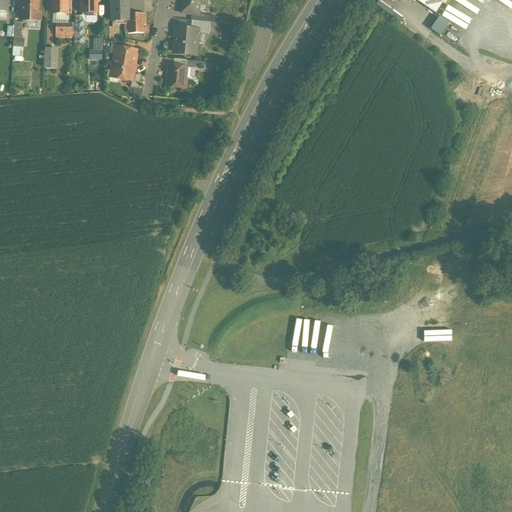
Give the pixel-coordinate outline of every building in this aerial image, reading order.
[(38,0),(22,0),(22,13),(22,21),(33,21),(33,19),(40,20),(40,13),(38,13),(38,0)] [(52,0),(52,14),(68,14),(68,9),(71,9),(71,0),(52,0)] [(80,0),(81,14),(97,13),(97,2),(99,2),(99,0),(80,0)] [(145,14),(128,15),(127,0),(111,0),(113,22),(125,21),(125,32),(128,32),(128,34),(144,33),(143,25),(146,25),(145,14)] [(182,0),(181,14),(191,15),(198,15),(199,14),(199,0),(182,0)] [(414,0),(435,14),(444,0),(414,0)] [(84,17),(75,17),(74,43),(84,43),(84,17)] [(209,22),(192,21),(191,30),(197,31),(197,34),(209,35),(210,22),(209,22)] [(22,23),(15,22),(14,38),(21,39),(22,23)] [(210,22),(209,35),(220,36),(221,23),(210,22)] [(72,24),(56,24),(56,38),(72,38),(72,24)] [(113,28),(105,28),(106,40),(114,40),(113,29),(113,28)] [(191,30),(177,29),(174,53),(195,55),(197,34),(197,31),(191,30)] [(102,40),(94,39),(93,51),(102,51),(102,40)] [(126,49),(125,48),(118,46),(117,47),(116,52),(115,53),(114,60),(115,62),(113,69),(112,70),(111,73),(113,76),(117,77),(118,76),(120,76),(123,80),(132,81),(134,74),(134,72),(133,70),(134,67),(135,65),(138,51),(126,49)] [(56,49),(46,49),(45,69),(55,69),(56,49)] [(93,51),(90,51),(89,59),(102,60),(102,51),(93,51)] [(205,63),(186,61),(186,67),(186,68),(204,70),(205,63)] [(186,67),(169,66),(167,87),(184,89),(184,88),(186,87),(187,81),(185,79),(186,68),(186,67)] [(142,76),(134,74),(132,81),(130,88),(139,90),(142,76)]
